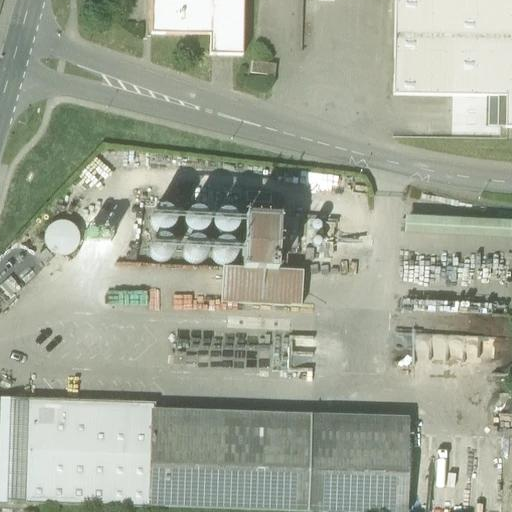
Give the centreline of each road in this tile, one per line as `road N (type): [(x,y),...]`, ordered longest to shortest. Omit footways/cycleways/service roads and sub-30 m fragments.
road 1 (unclassified): [(304,140),(22,30)]
road 2 (unclassified): [(9,73),(304,140)]
road 3 (unclassified): [(511,184),(304,140)]
